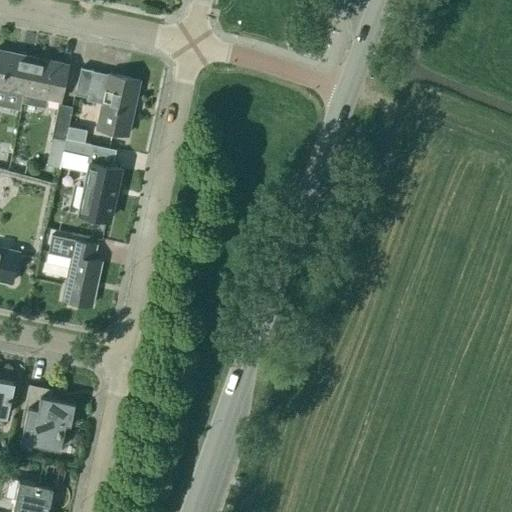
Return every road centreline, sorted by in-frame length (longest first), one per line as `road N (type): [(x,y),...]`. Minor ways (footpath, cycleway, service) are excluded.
road 1 (secondary): [(192,511),(348,90)]
road 2 (residential): [(124,363),(192,46)]
road 3 (unclassified): [(192,46),(0,5)]
road 4 (unclassified): [(348,90),(192,46)]
road 5 (residential): [(91,511),(124,363)]
road 6 (unclassified): [(124,363),(0,334)]
